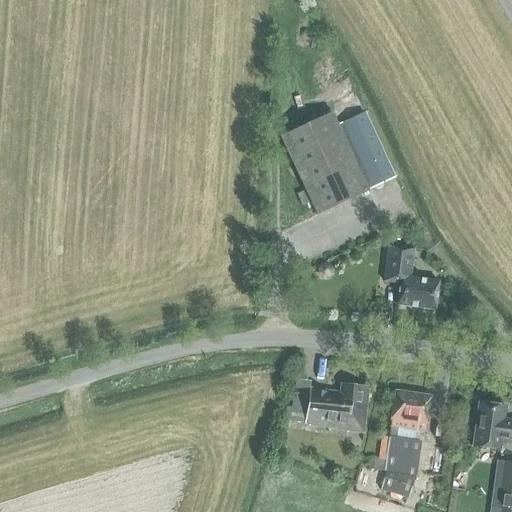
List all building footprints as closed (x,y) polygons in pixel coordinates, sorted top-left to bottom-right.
[(331,113),(278,138),(315,216),(368,191),(331,113)] [(394,178),(364,113),(341,124),(371,189),(394,178)] [(434,310),(437,282),(409,279),(412,251),(389,248),(384,282),(399,284),(396,305),(434,310)] [(332,270),(328,265),(322,264),(317,268),(316,274),(320,278),(326,279),(331,276),(332,270)] [(304,424),(309,391),(303,390),(304,383),(293,381),(288,421),(283,419),(275,440),(282,443),(290,422),(304,424)] [(362,433),(367,390),(339,385),(338,394),(310,390),(305,425),(362,433)] [(383,472),(380,491),(408,499),(415,476),(420,442),(417,442),(419,431),(425,432),(430,398),(395,392),(385,460),(370,458),(368,469),(383,472)] [(505,408),(478,404),(472,447),(499,451),(500,442),(511,443),(511,421),(503,420),(505,408)] [(506,510),(505,511),(511,511),(511,463),(497,461),(490,508),(506,510)]
